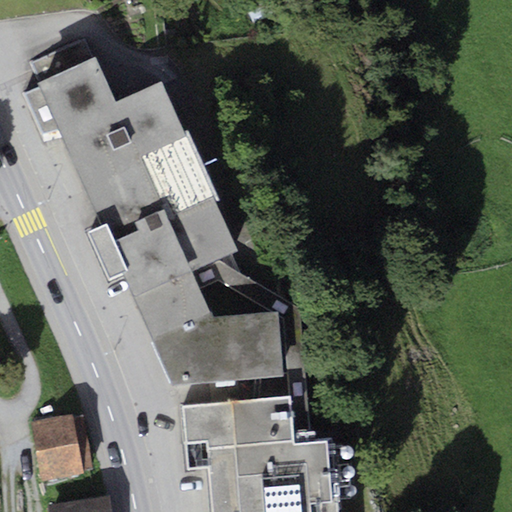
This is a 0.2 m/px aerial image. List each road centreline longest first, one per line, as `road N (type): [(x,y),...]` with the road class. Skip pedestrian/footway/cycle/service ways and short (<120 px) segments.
road 1 (primary): [(136,511),(102,385),(17,193)]
road 2 (residential): [(0,408),(29,400),(33,381),(0,302)]
